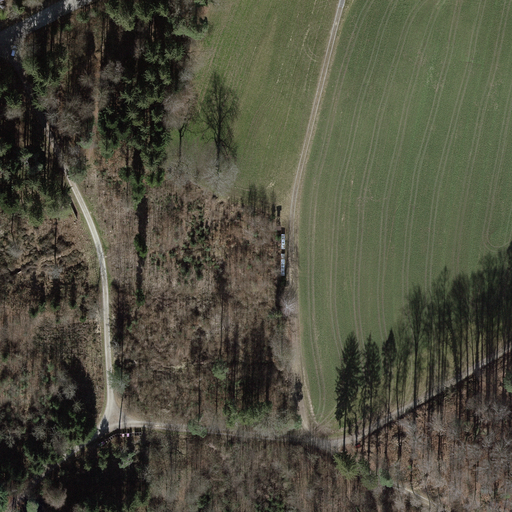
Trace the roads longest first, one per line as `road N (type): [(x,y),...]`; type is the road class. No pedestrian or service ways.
road 1 (track): [(445,511),(308,441),(294,332),(296,200),(343,0)]
road 2 (track): [(112,428),(340,441),(511,346)]
road 3 (track): [(112,428),(100,249),(3,38)]
road 4 (track): [(174,0),(117,70),(97,116),(90,223)]
road 5 (track): [(8,511),(67,454),(112,428)]
